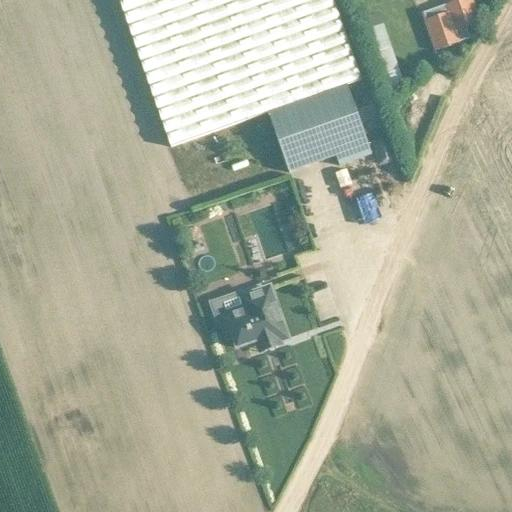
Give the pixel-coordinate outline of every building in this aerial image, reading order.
[(118,0),(171,148),(268,114),(347,86),(361,81),(332,0),(118,0)] [(472,0),(461,0),(423,13),(436,50),(471,38),(466,27),(480,22),(474,4),(472,0)] [(369,21),(393,89),(407,84),(383,16),(369,21)] [(347,86),(268,114),(289,174),(336,157),(339,166),(371,155),(347,86)] [(392,178),(386,157),(373,160),(380,182),(392,178)] [(263,348),(287,339),(271,293),(261,297),(259,292),(242,298),(245,308),(220,317),(228,339),(233,337),(237,349),(260,341),(263,348)]
